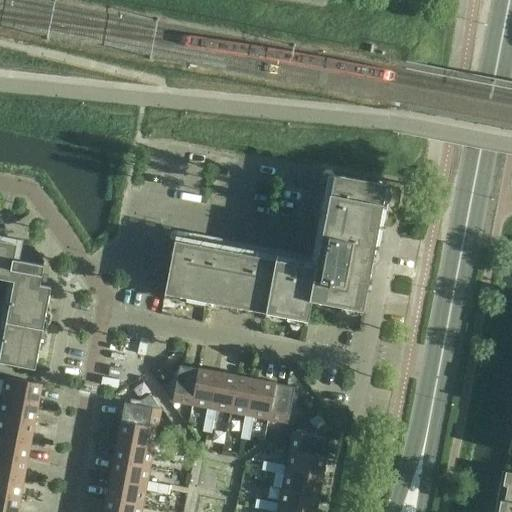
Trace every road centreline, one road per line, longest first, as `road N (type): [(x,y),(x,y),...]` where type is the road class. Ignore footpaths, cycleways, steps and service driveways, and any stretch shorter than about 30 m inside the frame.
road 1 (tertiary): [(432,411),(510,0)]
road 2 (residential): [(363,361),(105,316)]
road 3 (residential): [(91,283),(125,255),(144,209),(170,199),(289,219)]
road 4 (residential): [(105,316),(63,511)]
road 5 (residential): [(363,361),(390,211)]
road 6 (residential): [(0,186),(26,191),(91,283)]
